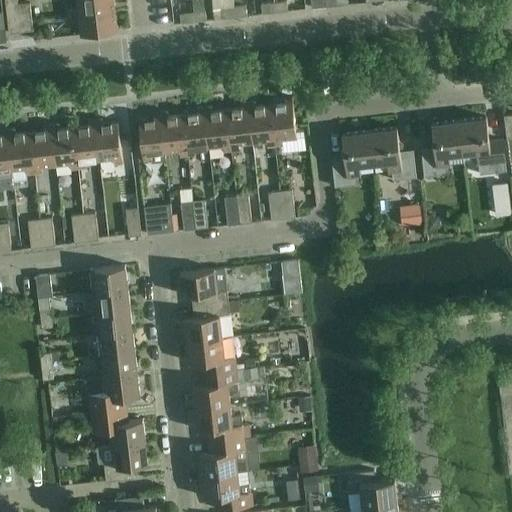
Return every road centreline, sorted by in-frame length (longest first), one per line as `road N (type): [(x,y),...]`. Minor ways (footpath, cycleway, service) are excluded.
road 1 (residential): [(154,247),(316,226),(324,208),(315,105)]
road 2 (residential): [(425,17),(143,47)]
road 3 (residential): [(185,511),(154,247)]
road 4 (residential): [(429,511),(420,371),(457,342),(511,335)]
road 5 (residential): [(154,247),(0,265)]
road 6 (residential): [(143,47),(0,61)]
